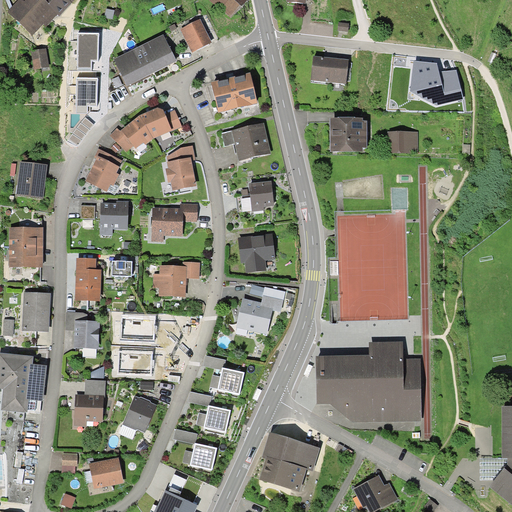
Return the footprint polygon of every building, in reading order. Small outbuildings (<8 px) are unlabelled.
[(23,0),(18,0),(7,12),(32,36),(43,24),(46,27),(58,14),(59,13),(45,0),(25,0),(25,1),(23,0)] [(45,0),(59,13),(58,14),(60,16),(74,0),(45,0)] [(209,0),(220,10),(221,8),(231,17),(247,0),(209,0)] [(200,19),(180,29),(192,52),(212,42),(200,19)] [(338,30),(348,31),(349,23),(339,22),(338,30)] [(99,33),(78,33),(77,68),(92,68),(92,61),(99,61),(99,33)] [(164,34),(139,47),(152,73),(177,61),(164,34)] [(127,86),(152,73),(139,47),(114,59),(127,86)] [(46,48),(31,51),(34,69),(49,66),(46,48)] [(349,59),(313,55),(311,80),(346,84),(349,59)] [(437,63),(414,61),(410,91),(437,105),(463,99),(456,70),(439,72),(437,63)] [(250,72),(211,81),(218,111),(258,102),(250,72)] [(98,78),(77,77),(77,113),(88,113),(88,106),(98,106),(98,78)] [(162,106),(140,115),(154,138),(172,130),(165,114),(162,106)] [(165,114),(172,130),(172,131),(182,127),(175,110),(165,114)] [(140,115),(122,130),(134,146),(136,148),(144,142),(146,145),(154,138),(140,115)] [(94,125),(85,117),(81,122),(90,130),(94,125)] [(330,117),(330,152),(363,151),(363,148),(367,148),(367,121),(363,120),(363,117),(330,117)] [(90,130),(81,122),(76,128),(87,135),(90,130)] [(263,123),(231,130),(235,144),(239,161),(271,153),(263,123)] [(83,140),(87,135),(76,128),(72,133),(83,140)] [(127,152),(134,146),(122,130),(121,130),(117,128),(110,136),(127,152)] [(225,146),(235,144),(231,130),(222,133),(225,146)] [(418,132),(388,131),(388,153),(411,153),(411,151),(418,151),(418,132)] [(78,146),(83,140),(72,133),(68,139),(78,146)] [(121,148),(116,143),(111,148),(116,153),(121,148)] [(167,156),(168,161),(191,157),(192,160),(196,160),(193,145),(181,147),(167,156)] [(122,160),(98,148),(94,157),(96,159),(98,155),(120,166),(122,160)] [(96,159),(85,181),(107,192),(107,191),(111,184),(114,186),(115,184),(120,174),(117,173),(120,166),(98,155),(96,159)] [(171,182),(173,190),(197,186),(192,160),(191,157),(168,161),(167,161),(168,168),(166,168),(168,182),(171,182)] [(21,161),(17,195),(43,199),(48,164),(21,161)] [(271,181),(249,183),(250,197),(252,210),(252,211),(264,210),(264,206),(274,205),(271,181)] [(119,187),(115,184),(114,186),(111,184),(107,191),(115,195),(119,187)] [(252,210),(250,197),(241,198),(243,211),(252,210)] [(116,203),(101,202),(100,235),(113,235),(113,229),(128,229),(129,201),(116,201),(116,203)] [(180,203),(180,208),(184,208),(183,221),(197,222),(198,204),(180,203)] [(96,205),(81,205),(81,218),(95,219),(96,205)] [(180,208),(153,207),(151,242),(164,242),(164,236),(183,236),(183,221),(184,208),(180,208)] [(10,227),(10,246),(43,247),(43,227),(10,227)] [(273,233),(238,237),(241,263),(245,263),(246,273),(267,271),(266,260),(276,259),(273,233)] [(43,267),(43,247),(10,246),(9,267),(43,267)] [(76,258),(75,300),(101,301),(101,269),(96,269),(97,258),(76,258)] [(132,261),(113,260),(112,275),(132,276),(132,261)] [(183,262),(183,266),(187,266),(186,278),(199,279),(200,262),(183,262)] [(159,288),(159,296),(186,297),(186,285),(186,279),(186,278),(187,266),(183,266),(160,265),(160,274),(154,273),(153,287),(159,288)] [(263,297),(265,288),(252,284),(250,293),(263,297)] [(263,297),(261,302),(261,305),(273,308),(273,310),(281,312),(285,291),(265,287),(265,288),(263,297)] [(24,292),(22,331),(49,332),(51,293),(24,292)] [(243,298),(236,327),(267,335),(273,310),(273,308),(261,305),(261,302),(243,298)] [(66,330),(75,330),(75,320),(88,321),(88,312),(66,311),(66,330)] [(155,319),(122,317),(121,339),(154,341),(155,319)] [(4,319),(3,336),(14,336),(15,320),(4,319)] [(75,330),(74,348),(99,349),(100,321),(88,321),(75,320),(75,330)] [(369,354),(316,355),(317,403),(329,403),(352,422),(421,421),(420,358),(403,358),(403,341),(369,341),(369,354)] [(153,352),(119,351),(118,375),(152,376),(153,352)] [(0,388),(3,389),(1,410),(28,412),(40,413),(42,401),(43,401),(47,365),(33,364),(34,356),(0,352),(0,388)] [(222,367),(224,367),(226,360),(206,355),(203,366),(222,370),(222,367)] [(91,372),(91,378),(104,378),(105,366),(91,372)] [(224,367),(222,367),(222,370),(220,376),(217,388),(217,390),(240,395),(245,372),(224,367)] [(217,388),(220,376),(213,374),(210,387),(217,388)] [(106,380),(85,379),(85,394),(104,395),(104,398),(105,398),(106,380)] [(154,382),(141,382),(141,389),(153,390),(154,382)] [(209,405),(210,405),(212,396),(190,391),(188,401),(208,406),(209,405)] [(85,394),(76,394),(74,426),(87,427),(87,421),(103,422),(104,398),(104,395),(85,394)] [(135,396),(122,425),(136,430),(137,429),(145,433),(157,405),(151,402),(150,401),(141,397),(139,397),(135,396)] [(210,405),(209,405),(208,406),(207,414),(204,427),(226,432),(231,410),(210,405)] [(506,469),(511,473),(511,405),(502,406),(502,457),(507,457),(508,467),(506,469)] [(196,425),(204,427),(207,414),(199,412),(196,425)] [(132,439),(136,430),(122,425),(118,434),(132,439)] [(195,442),(196,443),(198,434),(176,429),(173,439),(195,444),(195,442)] [(320,448),(270,432),(262,457),(266,459),(259,479),(300,492),(307,469),(313,471),(320,448)] [(196,443),(195,442),(195,444),(193,452),(190,464),(190,466),(212,471),(218,447),(196,443)] [(183,462),(190,464),(193,452),(185,450),(183,462)] [(78,453),(63,453),(62,465),(76,466),(77,466),(78,453)] [(119,457),(89,463),(91,471),(93,482),(94,489),(124,483),(119,457)] [(504,468),(489,486),(511,504),(511,473),(506,469),(504,468)] [(93,482),(91,471),(84,472),(86,483),(93,482)] [(174,474),(169,486),(170,487),(181,491),(186,479),(174,474)] [(379,475),(353,489),(364,508),(366,507),(369,511),(374,511),(398,499),(389,483),(385,485),(379,475)] [(169,491),(165,489),(154,511),(194,511),(198,505),(179,496),(181,491),(170,487),(169,491)] [(76,497),(65,493),(61,504),(72,508),(76,497)] [(431,511),(438,505),(431,499),(425,506),(431,511)]
